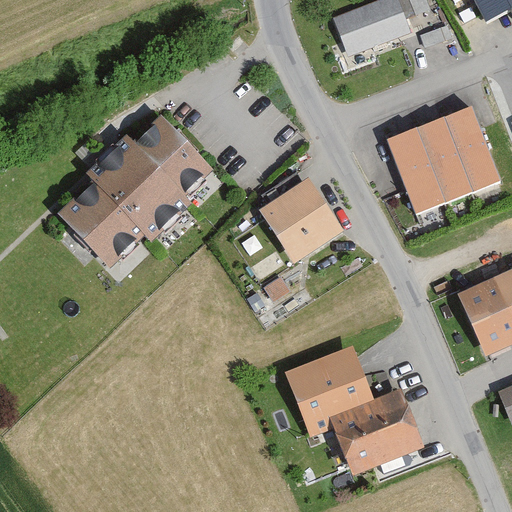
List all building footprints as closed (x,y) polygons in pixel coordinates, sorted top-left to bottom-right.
[(396,0),(362,0),(330,12),(346,55),(409,32),(396,0)] [(511,0),(477,0),(486,15),(511,2),(511,3),(511,0)] [(499,180),(471,109),(389,141),(417,212),(499,180)] [(173,119),(63,219),(111,277),(221,180),(173,119)] [(316,186),(265,215),(297,271),(351,238),(316,186)] [(511,275),(463,298),(488,352),(511,341),(511,275)] [(350,350),(289,374),(313,434),(339,424),(357,469),(418,445),(397,393),(371,404),(350,350)] [(511,390),(503,394),(511,415),(511,390)]
